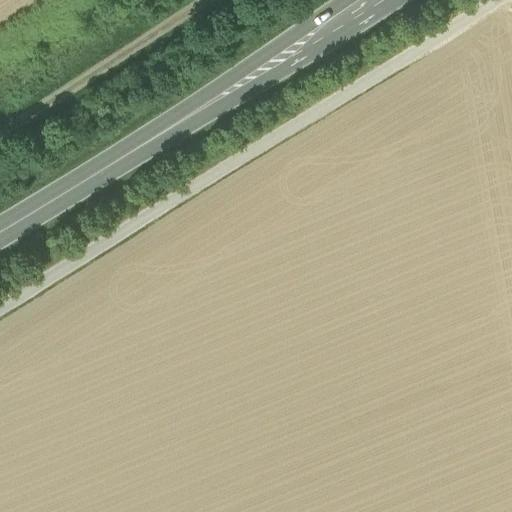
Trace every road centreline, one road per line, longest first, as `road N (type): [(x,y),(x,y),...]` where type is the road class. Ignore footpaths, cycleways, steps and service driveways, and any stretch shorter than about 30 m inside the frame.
road 1 (track): [(494,0),(0,307)]
road 2 (primary): [(0,233),(372,0)]
road 3 (track): [(203,0),(0,135)]
